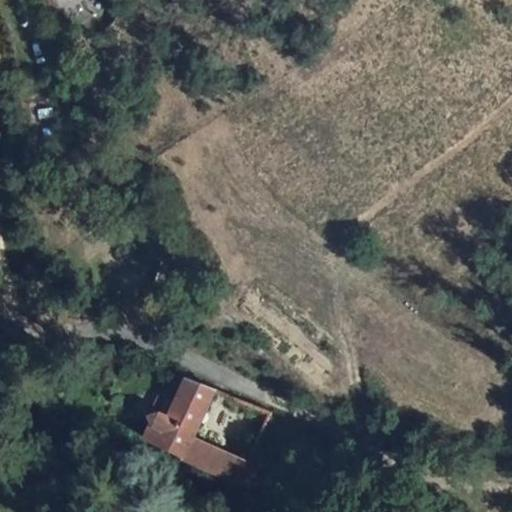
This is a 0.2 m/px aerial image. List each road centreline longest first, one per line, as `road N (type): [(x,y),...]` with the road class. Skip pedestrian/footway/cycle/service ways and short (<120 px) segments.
road 1 (residential): [(0,347),(58,331),(104,330),(263,393)]
road 2 (track): [(263,393),(407,469),(461,486),(511,490)]
